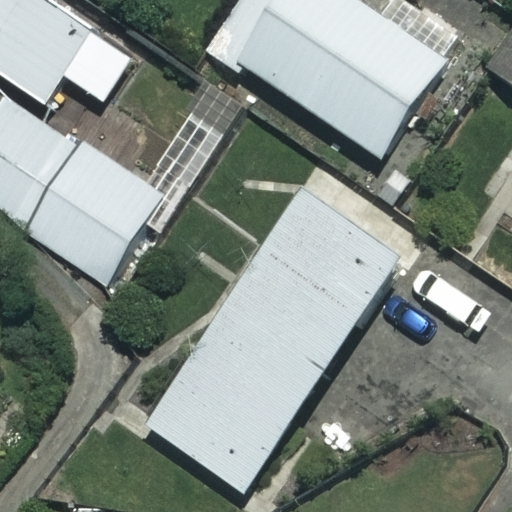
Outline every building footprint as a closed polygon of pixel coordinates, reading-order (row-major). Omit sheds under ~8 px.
[(95,31),(48,0),(0,0),(0,71),(48,104),(95,31)] [(446,60),(355,0),(279,0),(278,3),(273,0),(244,0),(213,47),(382,158),(446,60)] [(511,38),(491,70),(511,84),(511,38)] [(163,194),(7,98),(0,109),(0,201),(106,286),(163,194)] [(417,240),(317,173),(148,428),(247,494),(417,240)]
